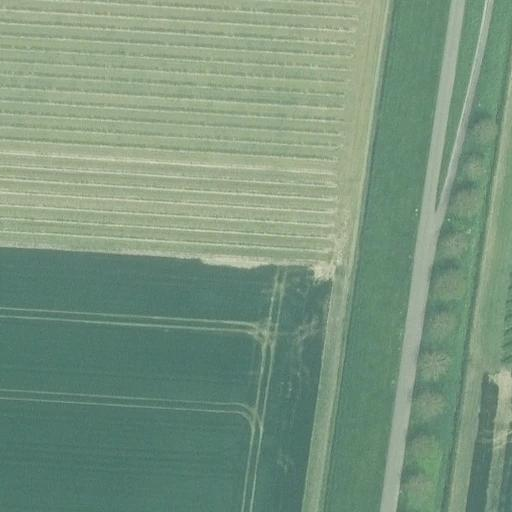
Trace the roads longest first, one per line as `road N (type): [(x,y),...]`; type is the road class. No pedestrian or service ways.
road 1 (tertiary): [(458,0),(420,283)]
road 2 (tertiary): [(389,511),(420,283)]
